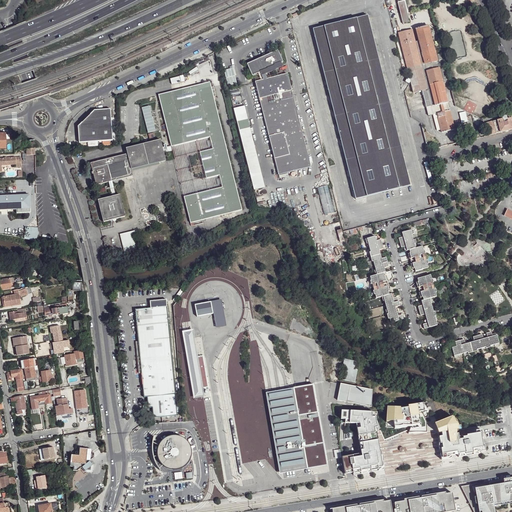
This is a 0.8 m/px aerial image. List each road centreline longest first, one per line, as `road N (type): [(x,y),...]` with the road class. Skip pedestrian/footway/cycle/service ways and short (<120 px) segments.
road 1 (residential): [(511,317),(419,339),(387,232),(390,224),(454,207),(440,155),(511,138)]
road 2 (secondary): [(115,490),(124,455),(98,288),(61,164)]
road 3 (secondary): [(56,166),(83,250),(115,490)]
road 4 (secondary): [(511,470),(268,511)]
road 5 (tertiary): [(294,0),(78,101)]
road 6 (motorway): [(0,74),(185,0)]
road 7 (unknown): [(140,456),(146,435),(174,426),(191,433),(200,456),(192,488),(149,495),(140,484)]
road 8 (motorway): [(0,58),(128,0)]
road 9 (unknown): [(61,164),(119,148),(134,103),(163,89)]
